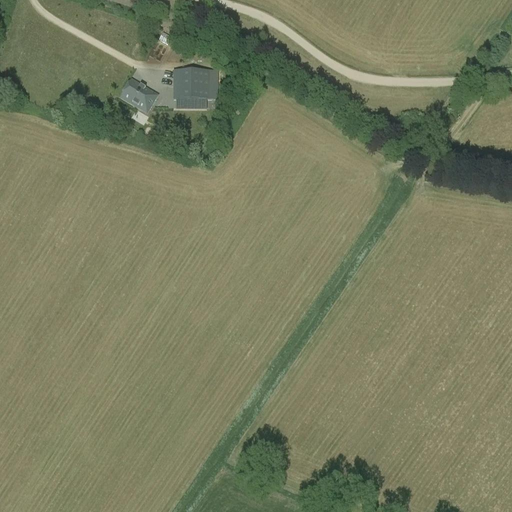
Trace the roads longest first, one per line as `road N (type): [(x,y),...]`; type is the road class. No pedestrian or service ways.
road 1 (track): [(103,0),(181,24),(412,169),(511,184)]
road 2 (track): [(214,0),(263,15),(329,63),(386,81),(511,74)]
